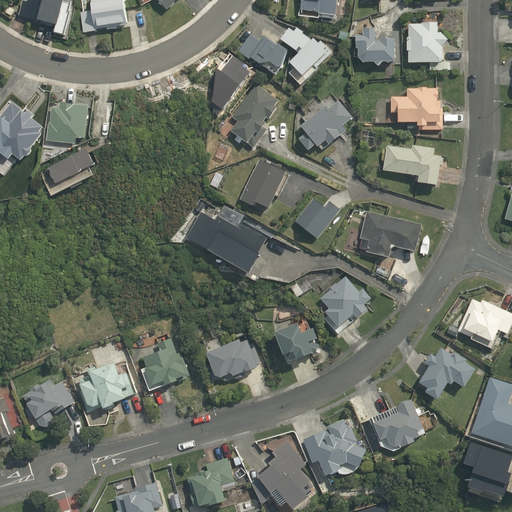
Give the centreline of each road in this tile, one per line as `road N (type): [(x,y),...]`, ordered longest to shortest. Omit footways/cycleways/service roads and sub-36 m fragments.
road 1 (residential): [(72,467),(300,403),(349,376),(396,334),(463,249)]
road 2 (residential): [(463,249),(480,142),(480,0)]
road 3 (residential): [(234,0),(203,32),(157,59),(103,70),(28,58)]
